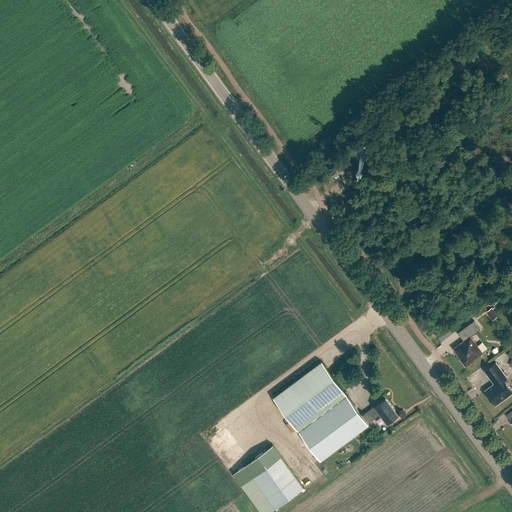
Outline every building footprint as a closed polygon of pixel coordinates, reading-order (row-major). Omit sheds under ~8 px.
[(496,314),(493,309),(492,307),(486,312),(491,318),(496,314)] [(459,358),(466,367),(474,360),(473,360),(483,353),(471,337),(481,329),(474,321),(458,333),(464,341),(454,349),(460,357),(459,358)] [(299,431),(347,396),(322,361),(274,397),(299,431)] [(485,390),(496,405),(511,393),(511,390),(504,380),(507,378),(496,363),(485,371),(494,384),(485,390)] [(321,460),(369,424),(368,423),(381,414),(388,423),(398,415),(386,398),(362,416),(347,396),(299,431),(321,460)] [(270,511),(304,487),(273,444),(233,474),(261,511),(270,511)]
